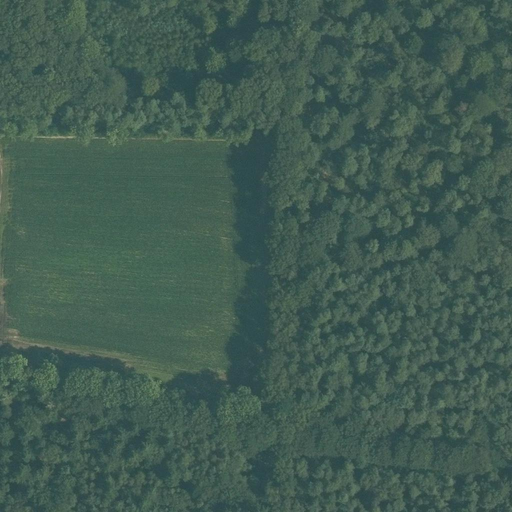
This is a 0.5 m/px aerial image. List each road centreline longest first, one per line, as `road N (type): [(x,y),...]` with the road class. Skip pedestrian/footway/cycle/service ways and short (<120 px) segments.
road 1 (track): [(0,376),(270,421),(296,371)]
road 2 (track): [(511,291),(325,260),(299,265)]
